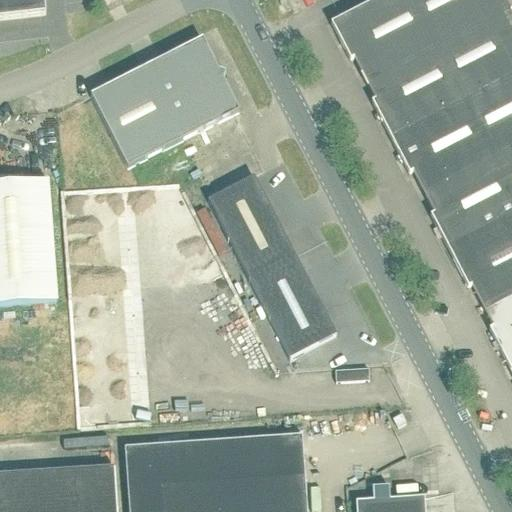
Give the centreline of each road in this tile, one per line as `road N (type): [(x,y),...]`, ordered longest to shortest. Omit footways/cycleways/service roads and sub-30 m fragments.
road 1 (unclassified): [(501,511),(235,0)]
road 2 (unclassified): [(0,91),(186,0)]
